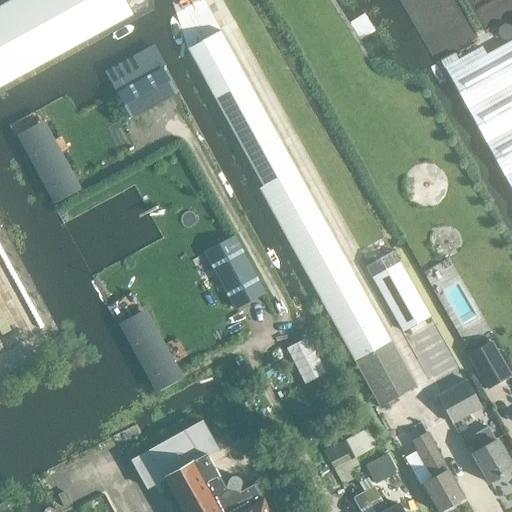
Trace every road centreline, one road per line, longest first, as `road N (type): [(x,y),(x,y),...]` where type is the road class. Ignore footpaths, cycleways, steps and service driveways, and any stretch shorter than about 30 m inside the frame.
road 1 (unknown): [(485,511),(221,0)]
road 2 (unknown): [(327,511),(264,369),(283,308),(200,162),(187,149),(170,152),(104,195)]
